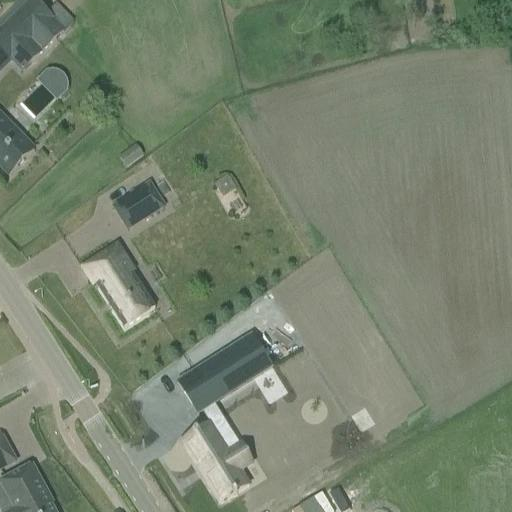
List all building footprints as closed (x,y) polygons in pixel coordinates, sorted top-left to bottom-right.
[(64,33),(34,1),(0,34),(0,73),(20,54),(31,65),(64,33)] [(14,144),(0,128),(0,121),(1,120),(0,118),(0,169),(8,178),(34,153),(33,152),(19,138),(18,139),(19,139),(14,144)] [(164,210),(149,185),(112,209),(121,224),(138,213),(144,222),(164,210)] [(117,247),(81,270),(93,289),(96,288),(124,332),(154,312),(133,279),(136,277),(117,247)] [(251,340),(178,386),(197,416),(270,371),(251,340)] [(193,437),(180,445),(219,507),(232,499),(233,500),(236,498),(236,497),(249,488),(239,473),(251,466),(240,447),(228,455),(211,428),(215,425),(215,424),(210,426),(197,435),(196,434),(193,436),(193,437)] [(0,436),(0,457),(9,452),(0,436)] [(52,506),(31,468),(5,482),(11,493),(5,495),(14,511),(52,511),(50,507),(52,506)]
